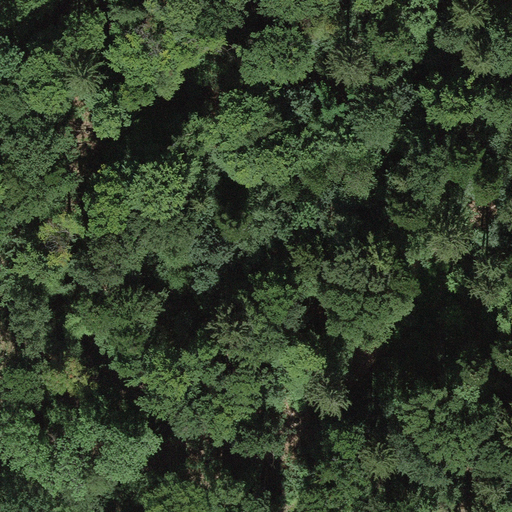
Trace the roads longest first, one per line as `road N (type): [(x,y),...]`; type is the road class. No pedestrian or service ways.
road 1 (track): [(0,213),(174,198)]
road 2 (track): [(0,502),(121,511)]
